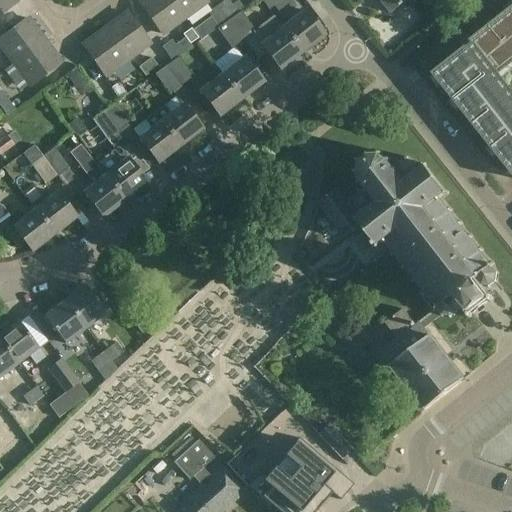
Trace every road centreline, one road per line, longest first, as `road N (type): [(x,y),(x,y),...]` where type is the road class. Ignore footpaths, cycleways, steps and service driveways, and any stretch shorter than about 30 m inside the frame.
road 1 (residential): [(0,277),(71,253),(365,44)]
road 2 (residential): [(511,229),(365,44)]
road 3 (residential): [(417,478),(424,434),(511,365)]
